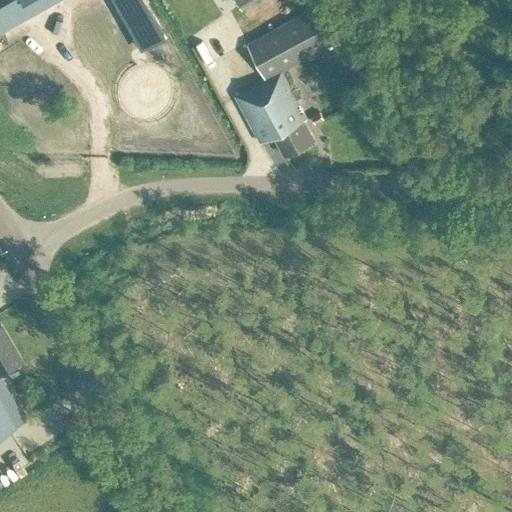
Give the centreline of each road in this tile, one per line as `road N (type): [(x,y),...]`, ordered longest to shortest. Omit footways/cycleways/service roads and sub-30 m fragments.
road 1 (unclassified): [(19,252),(126,199),(183,186),(511,192)]
road 2 (tertiary): [(161,511),(19,252)]
